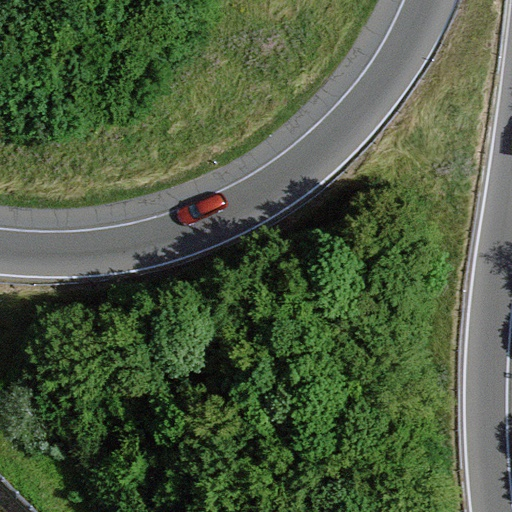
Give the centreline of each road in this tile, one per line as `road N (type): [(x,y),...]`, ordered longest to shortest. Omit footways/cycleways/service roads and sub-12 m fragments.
road 1 (motorway): [(427,0),(365,102),(332,139),(261,191),(133,242),(0,246)]
road 2 (motorway): [(494,511),(486,431),(490,293),(511,143)]
